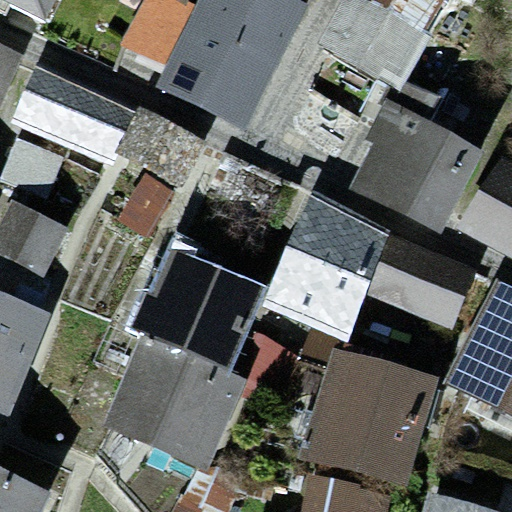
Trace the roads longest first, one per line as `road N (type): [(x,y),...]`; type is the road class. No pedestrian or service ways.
road 1 (unclassified): [(267,157),(0,35)]
road 2 (unclassified): [(511,272),(267,157)]
road 3 (residential): [(354,0),(267,157)]
